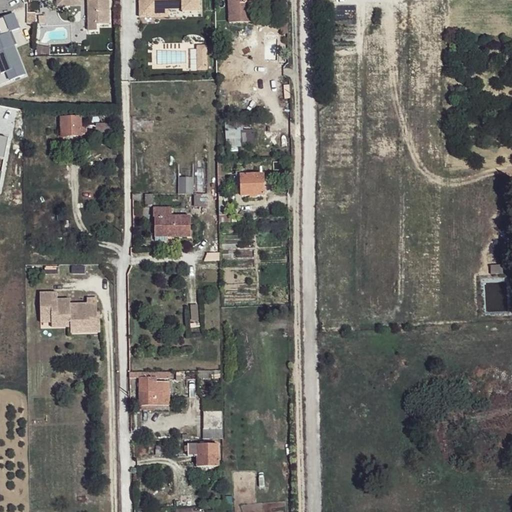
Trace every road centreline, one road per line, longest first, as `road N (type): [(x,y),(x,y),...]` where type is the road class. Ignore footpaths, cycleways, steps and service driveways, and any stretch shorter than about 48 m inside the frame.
road 1 (residential): [(315,511),(307,0)]
road 2 (residential): [(126,511),(125,261)]
